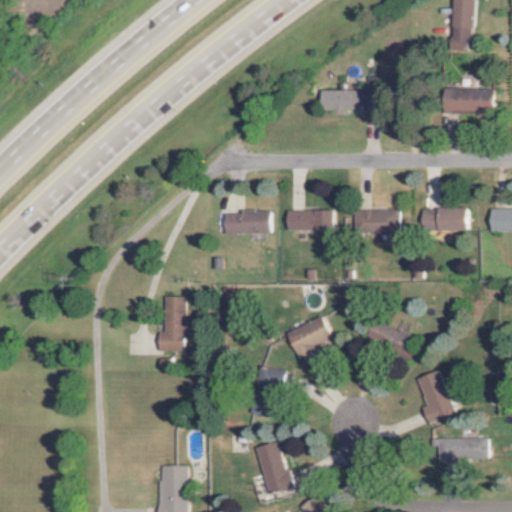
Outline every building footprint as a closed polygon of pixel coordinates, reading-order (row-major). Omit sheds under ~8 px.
[(474,0),(453,0),(452,51),(473,52),(474,0)] [(498,88),(446,88),(447,113),(498,112),(498,88)] [(326,108),(379,107),(378,89),(325,90),(326,108)] [(473,207),(425,208),(426,230),(473,228),(473,207)] [(511,207),(495,207),(495,230),(511,230),(511,207)] [(339,209),(291,210),(291,229),(339,229),(339,209)] [(276,210),(245,210),(245,214),(230,213),(230,232),(275,234),(276,210)] [(403,232),(403,211),(359,210),(359,231),(403,232)] [(190,296),(168,296),(167,332),(162,332),(162,350),(189,350),(190,296)] [(336,339),(326,315),(291,331),(301,355),(336,339)] [(286,370),(273,367),(269,393),(265,393),(261,418),(278,421),(286,370)] [(456,414),(442,370),(419,377),(428,406),(424,407),(429,422),(456,414)] [(490,438),(442,437),(441,459),(490,460),(490,438)] [(258,448),(271,493),(295,486),(282,441),(258,448)] [(161,511),(189,511),(189,465),(161,465),(161,511)] [(303,504),(307,511),(331,511),(322,494),(303,504)]
